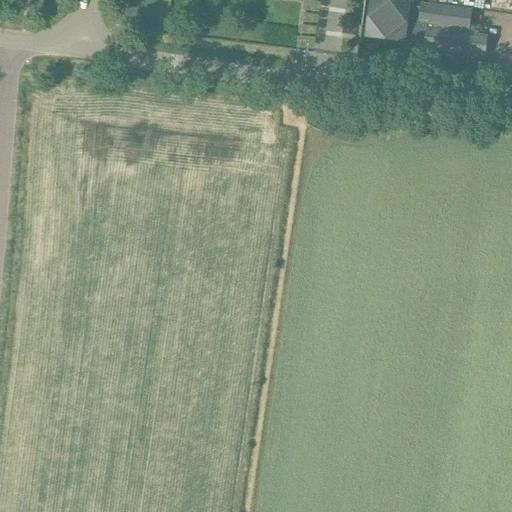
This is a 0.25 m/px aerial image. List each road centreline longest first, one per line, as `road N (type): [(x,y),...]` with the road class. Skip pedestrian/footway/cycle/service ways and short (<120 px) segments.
road 1 (unclassified): [(78,49),(406,101),(511,103)]
road 2 (residential): [(0,181),(14,39)]
